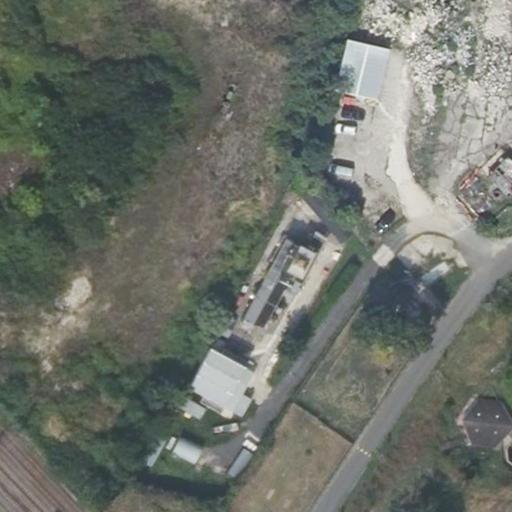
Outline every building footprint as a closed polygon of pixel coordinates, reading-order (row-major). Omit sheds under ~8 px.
[(341,89),(383,100),(397,49),(355,37),(341,89)] [(511,144),(510,146),(509,144),(482,168),(507,195),(511,190),(511,144)] [(306,246),(289,237),(246,319),(260,326),(265,315),(283,325),(326,241),(313,234),(306,246)] [(242,393),(254,368),(212,348),(191,392),(243,417),(252,398),(242,393)] [(511,417),(491,394),(458,424),(487,458),(511,435),(511,417)] [(182,420),(178,433),(206,442),(210,429),(182,420)] [(179,439),(173,455),(197,464),(203,448),(179,439)]
